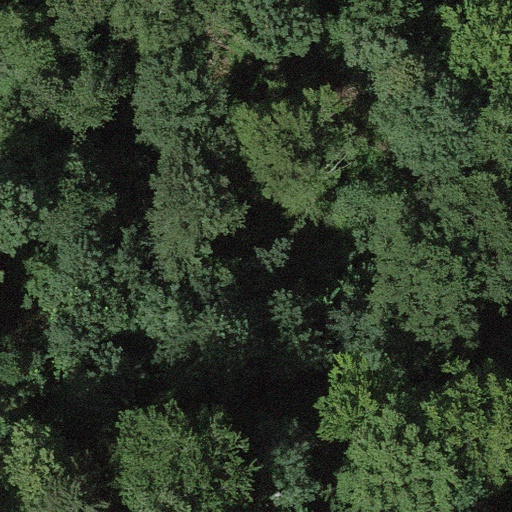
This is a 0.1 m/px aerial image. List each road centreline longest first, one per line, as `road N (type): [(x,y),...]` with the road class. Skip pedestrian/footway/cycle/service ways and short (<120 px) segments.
road 1 (track): [(0,419),(161,422),(511,392)]
road 2 (track): [(169,0),(511,232)]
